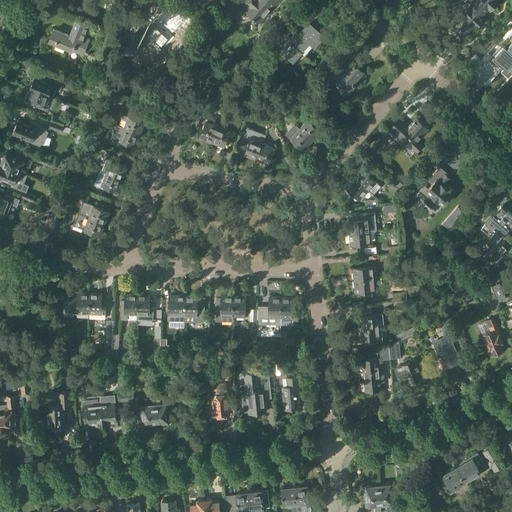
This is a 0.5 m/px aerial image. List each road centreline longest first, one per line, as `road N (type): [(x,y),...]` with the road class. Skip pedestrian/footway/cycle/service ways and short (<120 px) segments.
road 1 (residential): [(0,480),(332,447)]
road 2 (residential): [(313,268),(122,268)]
road 3 (residential): [(332,447),(409,433),(511,390)]
road 4 (residential): [(332,447),(313,268)]
road 5 (residential): [(306,191),(417,60)]
road 6 (residential): [(306,191),(164,167)]
road 7 (residential): [(122,268),(71,260),(0,231)]
road 8 (residential): [(511,145),(417,60)]
